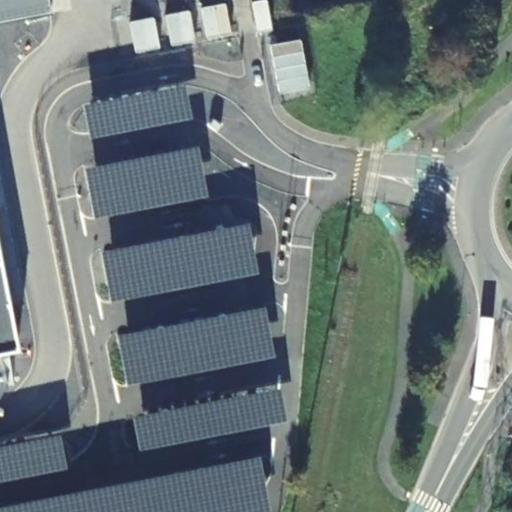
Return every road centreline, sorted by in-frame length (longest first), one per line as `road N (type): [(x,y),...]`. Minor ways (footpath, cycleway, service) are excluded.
road 1 (secondary): [(490,264),(487,353),(453,461)]
road 2 (secondary): [(511,126),(481,167),(474,198),(476,232),(490,264)]
